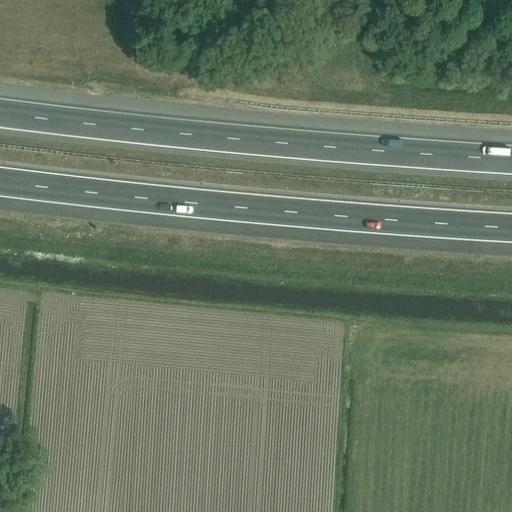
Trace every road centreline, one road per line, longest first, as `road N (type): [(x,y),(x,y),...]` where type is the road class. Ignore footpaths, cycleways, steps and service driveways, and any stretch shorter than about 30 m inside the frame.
road 1 (motorway): [(0,181),(511,228)]
road 2 (motorway): [(511,156),(0,109)]
